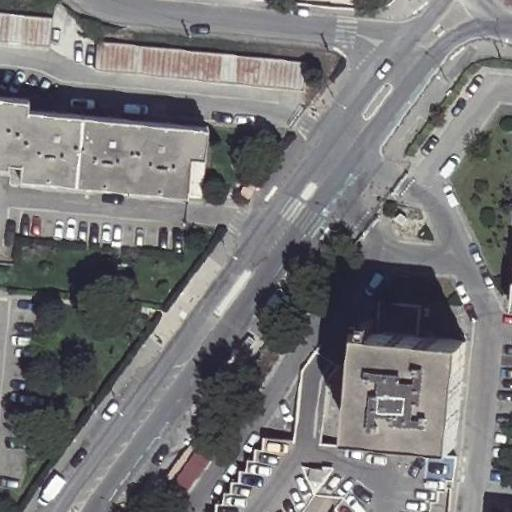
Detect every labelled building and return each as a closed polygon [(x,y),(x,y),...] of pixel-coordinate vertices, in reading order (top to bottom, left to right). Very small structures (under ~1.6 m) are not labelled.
[(48,22),(0,16),(0,45),(46,51),(48,22)] [(94,74),(305,98),(306,68),(98,46),(94,74)] [(17,164),(23,111),(23,102),(0,99),(0,167),(3,168),(4,162),(17,164)] [(189,157),(201,159),(204,130),(23,111),(16,179),(184,197),(189,157)] [(197,198),(201,159),(189,157),(184,197),(197,198)] [(366,318),(365,327),(373,328),(374,319),(366,318)] [(357,330),(345,437),(452,447),(462,341),(357,330)] [(452,447),(345,437),(311,433),(271,429),(268,442),(262,442),(261,453),(256,453),(254,463),(248,463),(246,473),(240,473),(238,484),(232,484),(230,494),(223,495),(223,506),(216,506),(214,511),(431,511),(432,506),(438,506),(439,496),(447,497),(452,447)]
